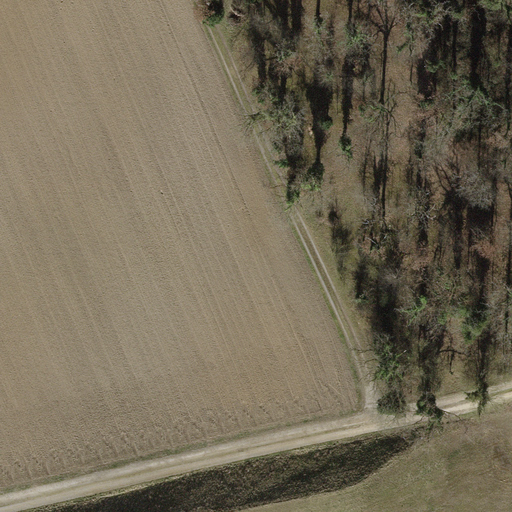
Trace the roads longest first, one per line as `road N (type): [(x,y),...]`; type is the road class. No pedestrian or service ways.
road 1 (track): [(511,396),(29,511)]
road 2 (track): [(391,425),(203,0)]
